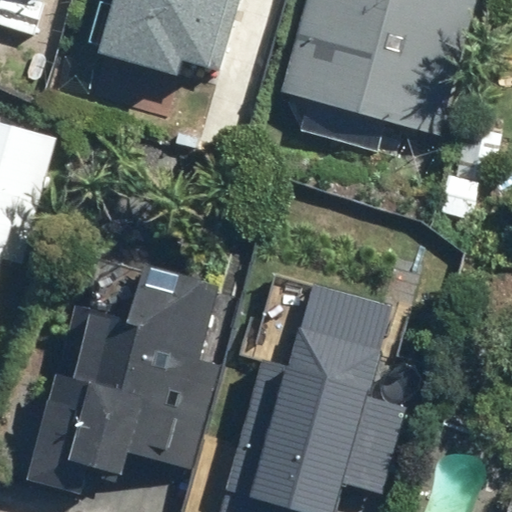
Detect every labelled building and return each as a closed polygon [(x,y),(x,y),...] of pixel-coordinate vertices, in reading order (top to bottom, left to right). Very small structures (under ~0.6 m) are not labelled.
[(1,0),(0,5),(0,30),(31,39),(34,40),(44,8),(41,7),(42,0),(1,0)] [(113,0),(95,65),(174,87),(178,74),(206,82),(228,0),(113,0)] [(306,0),(280,102),(439,143),(475,0),(306,0)] [(0,277),(4,262),(23,267),(55,145),(0,128),(0,277)] [(56,384),(44,381),(16,489),(79,505),(85,483),(118,491),(138,415),(152,418),(143,456),(196,470),(221,373),(197,367),(215,298),(139,278),(126,329),(74,315),(56,384)] [(390,321),(282,293),(272,329),(294,335),(262,460),(236,454),(225,500),(250,506),(257,508),(265,511),(287,511),(288,509),(298,511),(335,511),(361,411),(366,413),(390,321)]
